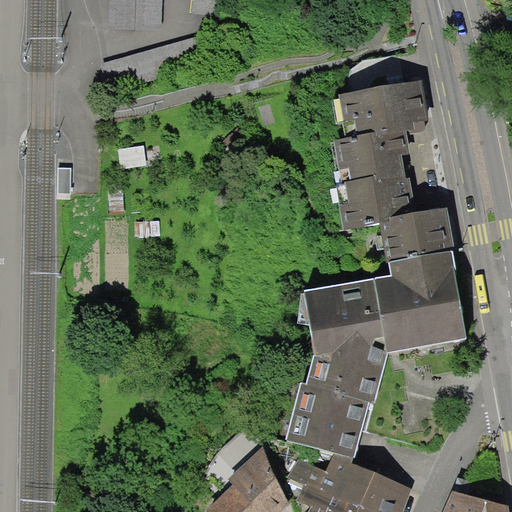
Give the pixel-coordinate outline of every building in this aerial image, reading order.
[(164,0),(109,0),(109,28),(163,29),(164,0)] [(219,0),(191,0),(190,14),(217,17),(219,0)] [(195,37),(101,67),(113,102),(207,71),(195,37)] [(391,272),(307,289),(322,354),(316,354),(308,381),(301,380),(287,442),(354,458),(368,402),(373,404),(388,351),(466,337),(446,210),(411,212),(397,140),(427,134),(419,89),(339,102),(344,144),(330,147),(338,181),(332,182),(341,230),(380,223),(391,272)] [(280,511),(290,502),(260,449),(229,477),(235,484),(206,511),(207,511),(280,511)] [(294,499),(312,507),(310,511),(403,511),(413,489),(379,475),(333,455),(326,471),(297,458),(289,477),(301,482),(294,499)] [(510,511),(510,506),(454,490),(444,511),(510,511)]
